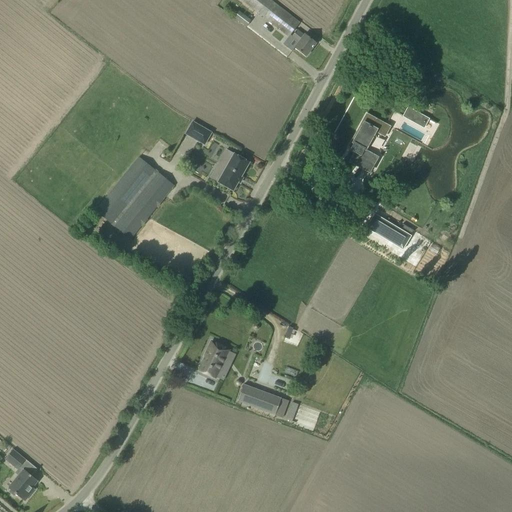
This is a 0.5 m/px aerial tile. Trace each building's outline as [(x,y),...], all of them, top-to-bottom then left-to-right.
[(299,23),(269,0),(240,0),(288,37),(299,23)] [(252,17),(250,15),(247,18),(238,11),(233,18),(246,27),(251,21),(250,20),(252,17)] [(315,43),(308,37),(305,35),(304,36),(297,31),(292,37),(299,43),(295,48),(305,56),(315,43)] [(366,113),(347,146),(350,148),(349,149),(354,151),(348,161),(356,166),(369,173),(378,156),(365,149),(368,144),(375,132),(384,137),(390,126),(381,121),(366,113)] [(192,121),(184,134),(204,146),(212,132),(192,121)] [(249,162),(233,153),(225,149),(210,176),(217,180),(217,181),(233,191),(249,162)] [(138,158),(95,211),(130,239),(173,186),(138,158)] [(374,214),(365,228),(403,251),(411,236),(413,232),(414,231),(402,224),(402,225),(403,226),(401,230),(396,227),(397,225),(390,221),(388,222),(374,214)] [(288,327),(284,338),(289,339),(293,328),(288,327)] [(199,370),(198,371),(199,372),(200,371),(215,378),(214,379),(216,380),(216,378),(215,378),(216,377),(223,381),(235,354),(229,351),(229,350),(223,347),(223,348),(217,346),(218,345),(212,342),(205,356),(206,356),(199,370)] [(281,398),(244,384),(237,401),(273,414),(274,415),(281,398)] [(288,414),(294,417),(299,404),(293,401),(288,414)] [(5,459),(17,470),(26,460),(13,449),(5,459)] [(23,469),(8,487),(10,489),(8,491),(14,496),(16,494),(24,501),(30,494),(35,489),(33,487),(38,481),(23,469)]
